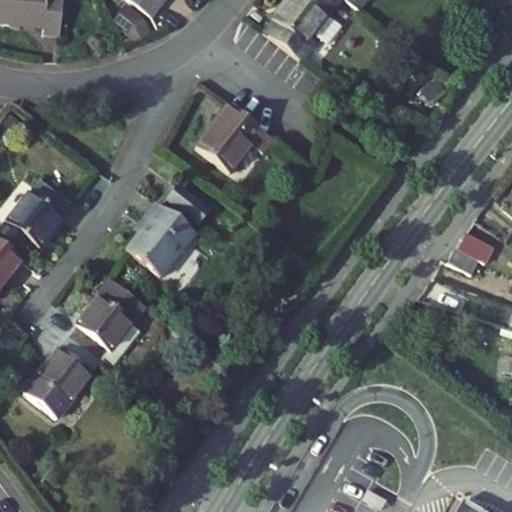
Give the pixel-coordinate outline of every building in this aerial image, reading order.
[(0,0),(0,23),(9,24),(10,19),(45,21),(43,36),(60,38),(63,0),(0,0)] [(125,0),(151,19),(165,0),(125,0)] [(278,26),(269,39),(300,63),(309,51),(304,47),(313,36),(327,47),(341,30),(327,19),(341,0),(289,0),(272,22),(278,26)] [(341,0),(358,14),(368,1),(365,0),(341,0)] [(125,7),(109,24),(124,37),(140,20),(125,7)] [(273,144),(228,109),(196,151),(229,176),(252,146),(264,156),(273,144)] [(63,220),(61,217),(70,206),(39,182),(0,231),(0,244),(16,257),(28,241),(39,250),(63,220)] [(209,213),(176,188),(166,201),(198,226),(209,213)] [(138,238),(160,209),(152,202),(130,231),(138,238)] [(125,254),(160,281),(195,236),(160,209),(138,238),(125,254)] [(466,236),(458,253),(479,264),(486,267),(494,250),(466,236)] [(28,241),(16,257),(23,262),(35,247),(28,241)] [(0,290),(13,274),(7,269),(16,257),(0,244),(0,290)] [(471,278),(479,264),(458,253),(455,252),(445,265),(471,278)] [(68,339),(100,365),(105,359),(114,366),(139,334),(130,327),(144,309),(111,284),(68,339)] [(0,364),(5,368),(22,346),(11,337),(0,350),(0,364)] [(100,365),(68,339),(23,396),(55,422),(100,365)] [(486,511),(462,498),(453,511),(486,511)]
